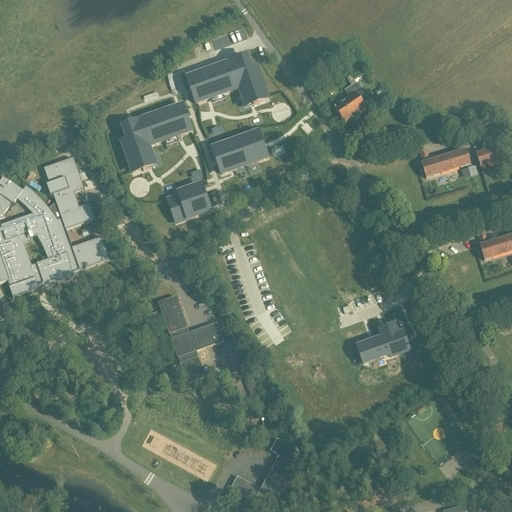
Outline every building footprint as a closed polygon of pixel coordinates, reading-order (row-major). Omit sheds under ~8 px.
[(189,79),(187,79),(197,106),(211,100),(223,96),(239,90),(244,103),(244,104),(252,101),(254,107),(259,105),(258,103),(268,100),(257,69),(251,71),(247,58),(238,61),(235,62),(192,78),(189,79)] [(361,90),(356,82),(344,90),(350,98),(335,108),(339,114),(361,99),(357,93),(361,90)] [(367,108),(361,99),(339,114),(345,123),(367,108)] [(128,142),(122,144),(133,174),(143,171),(143,173),(148,171),(149,171),(146,165),(154,163),(154,162),(149,149),(165,143),(178,139),(192,133),(182,107),(181,108),(177,109),(135,124),(132,125),(123,129),(128,142)] [(259,135),(213,151),(217,162),(218,165),(222,176),(231,173),(233,172),(268,160),(259,135)] [(446,146),(452,144),(450,138),(444,140),(446,146)] [(429,164),(425,150),(419,152),(423,166),(421,166),(425,180),(470,166),(466,153),(429,164)] [(480,168),(498,163),(494,151),(476,157),(480,168)] [(2,180),(3,180),(0,185),(0,283),(0,284),(0,285),(7,283),(13,300),(14,300),(13,299),(39,290),(38,287),(72,275),(73,278),(73,275),(80,272),(109,262),(102,240),(72,250),(66,232),(95,222),(90,207),(80,210),(74,195),(85,191),(74,160),(44,170),(56,204),(49,210),(39,199),(28,189),(26,188),(23,192),(15,187),(3,179),(2,180)] [(179,198),(168,202),(176,225),(203,215),(211,212),(208,205),(203,190),(202,187),(178,196),(179,198)] [(366,225),(375,218),(364,202),(354,209),(366,225)] [(511,238),(488,246),(483,232),(477,234),(481,248),(480,248),(484,262),(511,253),(511,238)] [(185,336),(184,331),(187,330),(176,298),(158,305),(169,336),(170,336),(172,341),(171,341),(178,360),(182,358),(184,364),(180,365),(187,385),(205,379),(198,359),(196,353),(223,344),(217,325),(185,336)] [(372,344),(358,349),(364,365),(389,356),(390,359),(409,352),(406,344),(405,341),(403,336),(398,338),(394,327),(385,330),(382,331),(381,332),(384,340),(374,343),(372,344)] [(486,393),(496,386),(484,370),(475,377),(486,393)] [(266,511),(270,511),(295,466),(294,466),(301,453),(277,441),(270,453),(278,458),(261,491),(237,478),(229,492),(266,511)]
